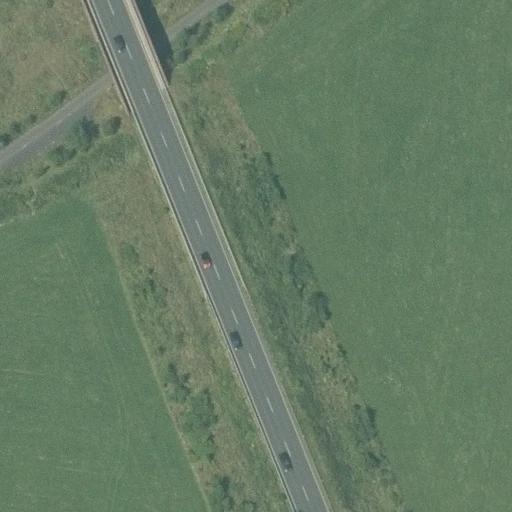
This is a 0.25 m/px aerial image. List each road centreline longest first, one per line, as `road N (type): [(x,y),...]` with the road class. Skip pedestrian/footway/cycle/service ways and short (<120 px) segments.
road 1 (primary): [(316,511),(108,0)]
road 2 (track): [(208,0),(0,152)]
